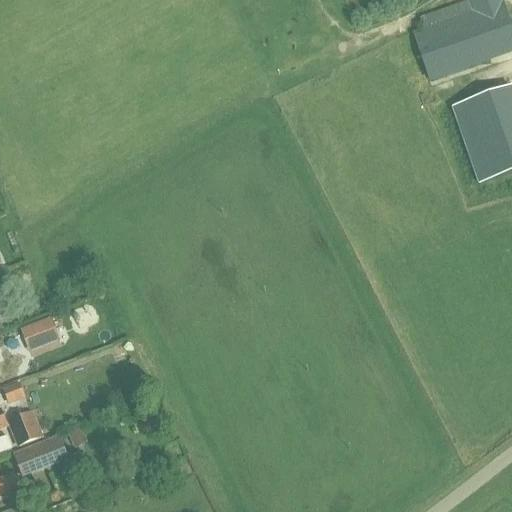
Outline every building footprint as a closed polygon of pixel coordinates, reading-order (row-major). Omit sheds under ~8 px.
[(412,33),(429,85),(511,55),(511,26),(503,0),(467,0),(472,13),(412,33)] [(511,178),(511,107),(508,95),(451,115),(477,191),(511,178)] [(142,390),(148,402),(157,397),(151,386),(142,390)] [(31,395),(11,401),(14,414),(34,408),(31,395)] [(139,413),(146,426),(155,421),(148,408),(139,413)] [(32,413),(8,422),(19,449),(42,439),(32,413)] [(69,435),(75,450),(87,445),(81,431),(69,435)] [(13,457),(23,479),(68,461),(58,437),(13,457)] [(0,498),(19,491),(13,476),(0,480),(0,498)]
